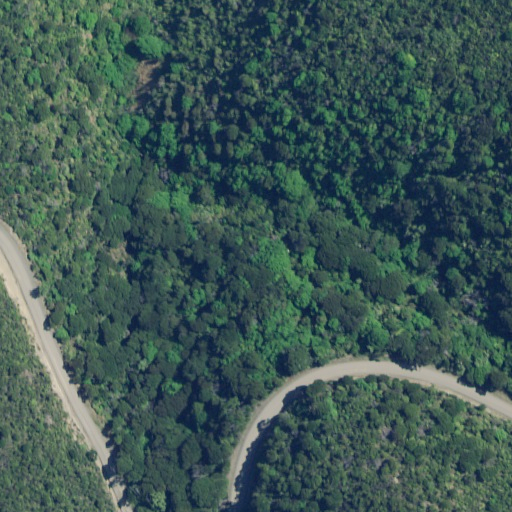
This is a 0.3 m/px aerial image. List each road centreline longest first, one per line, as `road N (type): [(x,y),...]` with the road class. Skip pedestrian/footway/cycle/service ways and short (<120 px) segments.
road 1 (unclassified): [(511,404),(400,357),(309,359),(260,404),(235,511)]
road 2 (unclassified): [(140,511),(0,235)]
